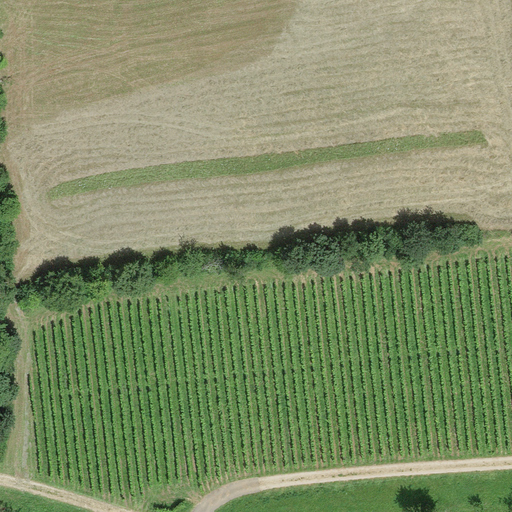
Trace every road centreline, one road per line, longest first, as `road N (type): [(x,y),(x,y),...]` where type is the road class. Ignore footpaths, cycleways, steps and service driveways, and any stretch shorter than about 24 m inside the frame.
road 1 (track): [(511,464),(260,483),(225,493),(200,511)]
road 2 (track): [(121,511),(0,482)]
